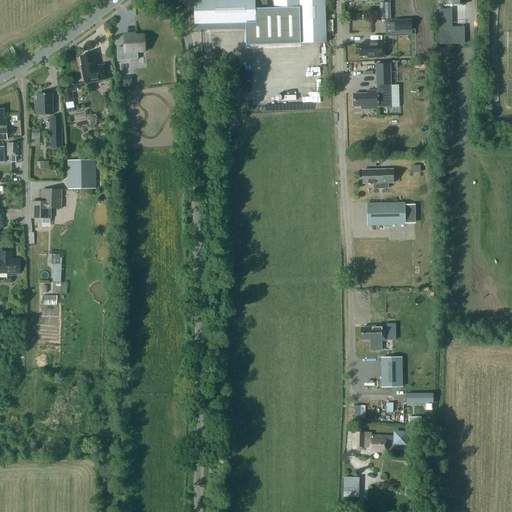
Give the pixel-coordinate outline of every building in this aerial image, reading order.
[(245,23),(254,23),(266,23),(266,14),(266,10),(265,0),(205,0),(194,0),(195,31),(243,29),(245,29),(245,23)] [(244,46),(325,44),(324,0),(273,0),(273,10),(266,10),(266,14),(266,23),(254,23),(245,23),(245,29),(243,29),(244,46)] [(434,0),(435,16),(451,15),(450,0),(434,0)] [(379,19),(389,19),(389,3),(379,3),(379,19)] [(411,20),(394,20),(395,31),(412,30),(411,20)] [(450,23),(438,23),(439,45),(463,45),(462,29),(450,29),(450,23)] [(131,37),(130,35),(123,36),(124,48),(116,49),(117,61),(129,60),(129,53),(145,52),(144,36),(131,37)] [(367,44),(359,44),(359,56),(367,56),(367,58),(385,57),(384,42),(367,42),(367,44)] [(82,70),(81,70),(84,85),(107,80),(104,65),(95,67),(93,55),(79,58),(82,70)] [(353,95),(354,108),(361,107),(361,110),(378,110),(378,108),(391,108),(390,65),(376,65),(377,92),(367,92),(367,95),(353,95)] [(122,78),(123,88),(132,87),(131,77),(122,78)] [(74,86),(61,88),(64,104),(73,102),(71,94),(75,93),(74,86)] [(52,116),(52,97),(36,97),(36,103),(34,103),(35,117),(52,116)] [(49,119),(50,149),(62,149),(61,119),(49,119)] [(40,138),(40,130),(32,130),(32,138),(40,138)] [(16,148),(16,144),(6,144),(6,157),(11,156),(11,163),(15,163),(15,157),(18,157),(18,148),(16,148)] [(67,162),(67,190),(94,189),(94,162),(67,162)] [(363,185),(374,185),(374,190),(388,190),(388,185),(394,185),(393,172),(363,172),(363,185)] [(61,210),(61,192),(42,192),(41,192),(41,204),(30,204),(30,221),(50,221),(50,210),(61,210)] [(366,203),(367,226),(405,225),(404,203),(366,203)] [(10,261),(9,253),(0,253),(0,275),(18,275),(18,261),(10,261)] [(56,282),(56,285),(61,286),(61,282),(60,282),(61,264),(60,264),(60,254),(48,254),(48,264),(53,264),(53,282),(56,282)] [(57,304),(57,295),(41,295),(41,304),(57,304)] [(369,340),(369,341),(386,341),(386,326),(369,326),(369,327),(360,327),(361,340),(369,340)] [(402,387),(401,358),(381,358),(381,387),(402,387)] [(376,381),(375,368),(363,368),(363,381),(376,381)] [(432,403),(432,394),(406,394),(406,403),(432,403)] [(403,433),(398,432),(394,436),(371,436),(371,433),(355,433),(355,439),(353,439),(353,450),(365,450),(365,448),(371,448),(371,452),(385,452),(385,440),(393,440),(393,441),(397,445),(402,445),(406,442),(407,437),(403,433)] [(344,486),(358,486),(358,477),(344,477),(344,486)]
